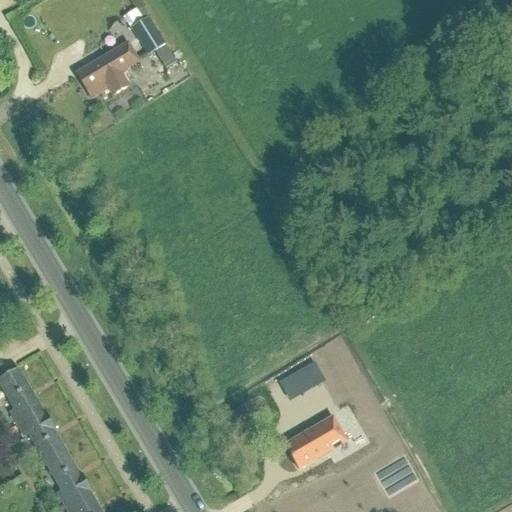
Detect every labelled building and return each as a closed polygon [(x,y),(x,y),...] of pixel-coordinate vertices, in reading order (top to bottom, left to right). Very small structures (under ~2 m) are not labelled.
[(149,20),(132,30),(148,57),(155,53),(166,71),(176,64),(165,46),(149,20)] [(120,75),(138,64),(128,46),(77,76),(91,99),(109,89),(113,96),(127,88),(120,75)] [(302,396),(325,383),(314,365),(292,377),(302,396)] [(0,382),(0,387),(15,412),(10,415),(17,427),(43,411),(20,371),(0,382)] [(17,427),(24,438),(28,436),(45,465),(67,452),(43,411),(17,427)] [(298,472),(346,444),(331,419),(284,447),(298,472)] [(45,465),(62,493),(58,496),(65,508),(90,493),(67,452),(45,465)] [(65,508),(67,511),(101,511),(90,493),(65,508)]
